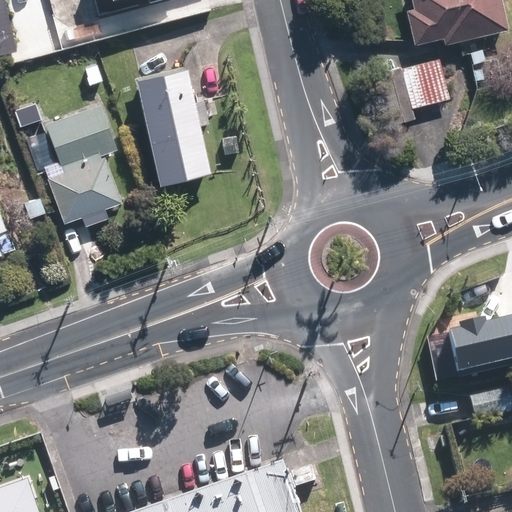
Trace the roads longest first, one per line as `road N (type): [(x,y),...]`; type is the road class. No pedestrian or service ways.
road 1 (secondary): [(184,313),(0,376)]
road 2 (secondary): [(316,308),(184,313)]
road 3 (secondary): [(501,207),(392,279)]
road 4 (secondary): [(184,313),(289,242)]
road 5 (secondary): [(378,220),(501,207)]
